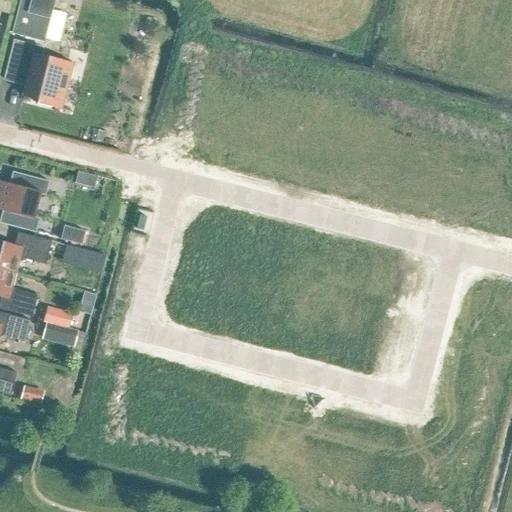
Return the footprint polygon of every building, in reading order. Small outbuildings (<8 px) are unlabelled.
[(20,0),(12,33),(43,41),(53,0),(20,0)] [(51,27),(64,30),(68,12),(55,9),(51,27)] [(71,113),(72,111),(60,108),(72,63),(39,55),(41,49),(14,42),(4,80),(25,85),(22,97),(37,101),(36,104),(71,113)] [(275,55),(255,50),(244,92),(265,97),(275,55)] [(195,88),(182,142),(215,150),(220,132),(243,138),(251,110),(227,104),(229,96),(195,88)] [(286,132),(275,174),(299,181),(310,138),(286,132)] [(354,165),(347,193),(378,201),(382,186),(387,187),(390,174),(385,173),(389,158),(370,154),(373,141),(347,134),(340,162),(354,165)] [(436,149),(429,178),(442,181),(435,208),(466,216),(470,202),(474,203),(478,190),(473,189),(477,174),(458,169),(462,156),(436,149)] [(45,196),(48,181),(12,172),(9,184),(0,181),(0,210),(1,211),(0,216),(0,223),(35,233),(39,218),(34,217),(40,194),(45,196)] [(511,186),(497,182),(490,209),(511,214),(511,186)] [(139,216),(136,229),(142,231),(146,217),(139,216)] [(60,240),(81,245),(85,232),(63,226),(60,240)] [(0,269),(14,273),(18,261),(22,259),(44,264),(44,265),(45,265),(51,241),(17,233),(14,246),(0,242),(0,269)] [(11,286),(14,273),(0,269),(0,296),(0,297),(0,308),(31,317),(37,295),(36,296),(14,290),(11,286)] [(74,326),(76,309),(49,304),(47,321),(74,326)] [(0,337),(2,336),(23,342),(24,342),(30,321),(0,312),(0,337)] [(506,323),(473,315),(459,367),(478,372),(474,386),(466,384),(462,400),(502,410),(507,394),(504,393),(507,380),(492,376),(506,323)] [(46,338),(77,345),(80,333),(48,326),(46,338)] [(119,383),(112,411),(125,414),(128,402),(152,408),(161,372),(136,366),(131,386),(119,383)] [(0,393),(10,397),(16,373),(15,373),(0,369),(0,393)] [(152,408),(149,420),(158,422),(161,411),(173,414),(183,378),(161,372),(152,408)] [(183,378),(173,414),(186,417),(183,429),(192,431),(204,383),(183,378)] [(204,383),(192,431),(201,434),(204,422),(217,425),(226,389),(204,383)] [(44,402),(47,388),(27,384),(24,398),(44,402)] [(226,389),(217,425),(240,431),(239,436),(252,439),(259,414),(247,411),(251,395),(226,389)] [(270,418),(263,446),(276,449),(278,442),(300,447),(309,411),(287,406),(283,421),(270,418)] [(309,411),(300,447),(323,453),(321,461),(333,464),(340,436),(328,433),(332,417),(309,411)] [(348,438),(340,466),(353,469),(355,462),(378,467),(387,431),(364,426),(360,441),(348,438)] [(387,431),(378,467),(400,473),(398,480),(411,484),(418,456),(405,453),(409,437),(387,431)] [(141,460),(148,462),(153,446),(145,444),(141,460)] [(426,499),(439,502),(442,489),(461,494),(472,452),(440,444),(426,499)] [(174,468),(182,470),(186,454),(178,452),(174,468)] [(182,470),(190,472),(194,456),(186,454),(182,470)]
